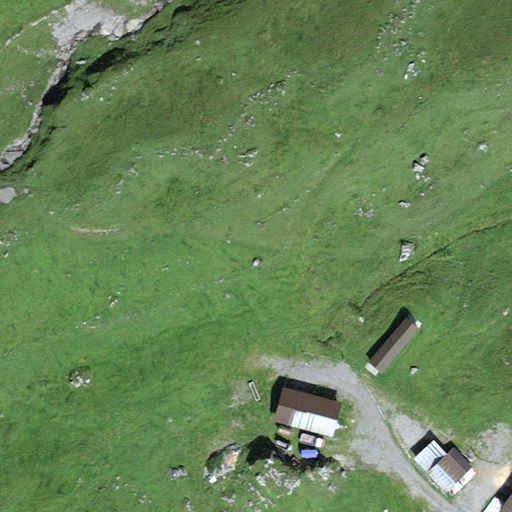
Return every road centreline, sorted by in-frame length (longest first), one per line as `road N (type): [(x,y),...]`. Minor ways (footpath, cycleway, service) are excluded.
road 1 (track): [(307,368),(280,315),(286,280),(315,195),(367,126),(353,112),(335,111),(284,155),(158,223),(95,235),(20,211),(0,224)]
road 2 (track): [(450,511),(389,456),(357,396),(337,379),(273,366)]
